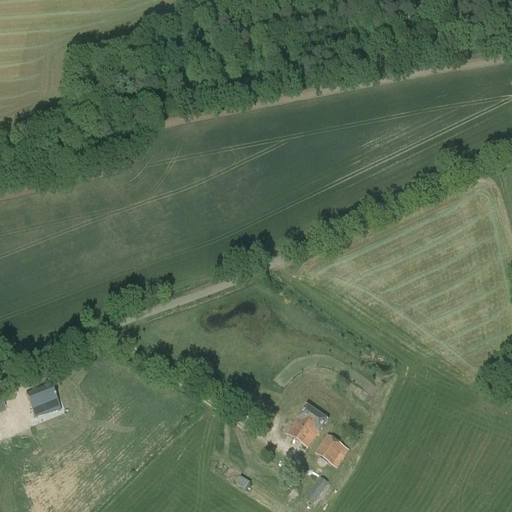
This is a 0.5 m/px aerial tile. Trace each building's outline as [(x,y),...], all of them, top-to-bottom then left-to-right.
[(52,392),(28,402),(33,413),(32,413),(36,423),(45,420),(43,417),(44,417),(44,418),(45,418),(45,419),(54,415),(53,414),(58,413),(55,406),(57,405),(52,392)] [(250,405),(244,400),(238,408),(244,413),(250,405)] [(306,407),(298,419),(298,420),(287,436),(307,449),(318,433),(319,434),(327,421),(306,407)] [(315,454),(333,466),(345,448),(326,436),(315,454)] [(250,491),(253,482),(242,478),(239,487),(250,491)] [(326,487),(319,482),(306,499),(312,504),(326,487)]
